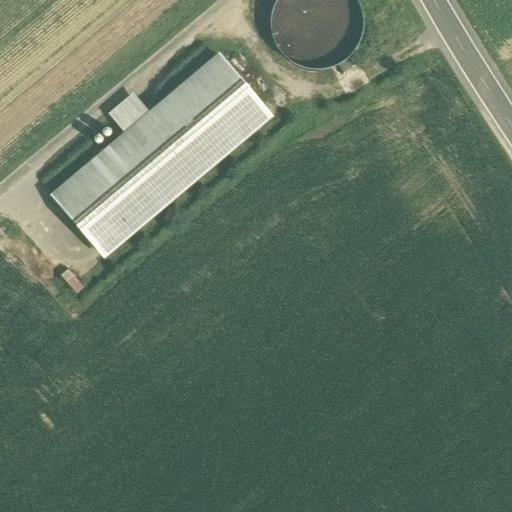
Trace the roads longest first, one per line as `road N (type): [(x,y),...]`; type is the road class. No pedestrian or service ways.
road 1 (track): [(228,0),(0,193)]
road 2 (tertiary): [(511,116),(437,0)]
